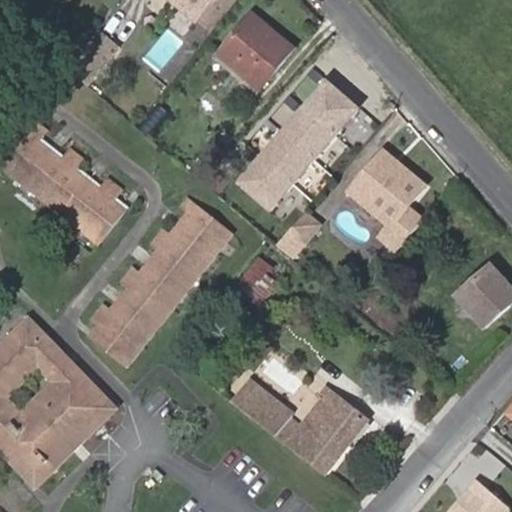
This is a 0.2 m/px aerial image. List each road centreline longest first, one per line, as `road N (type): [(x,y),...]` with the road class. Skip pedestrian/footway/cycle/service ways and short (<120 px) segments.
road 1 (residential): [(511,199),(334,0)]
road 2 (residential): [(511,369),(385,511)]
